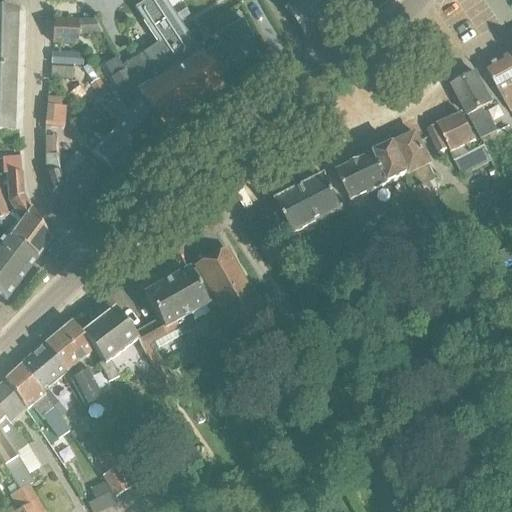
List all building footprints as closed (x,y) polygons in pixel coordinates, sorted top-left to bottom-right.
[(142,55),(122,67),(124,71),(128,78),(143,69),(145,73),(153,85),(139,94),(161,129),(223,89),(204,61),(163,0),(149,0),(135,10),(158,45),(142,55)] [(290,13),(306,38),(335,19),(322,0),(297,0),(301,5),(290,13)] [(0,132),(12,133),(16,13),(0,12),(0,132)] [(239,19),(195,47),(204,61),(223,89),(247,74),(260,66),(244,40),(249,37),(250,38),(251,37),(239,19)] [(101,31),(95,22),(78,23),(54,23),(53,44),(77,46),(77,34),(101,31)] [(82,56),(58,55),(52,55),(51,65),(82,66),(82,56)] [(501,98),(511,114),(511,112),(511,57),(487,71),(501,98)] [(135,109),(128,117),(126,118),(150,140),(161,129),(139,94),(138,95),(128,78),(124,71),(122,67),(117,59),(104,66),(121,91),(129,104),(135,109)] [(51,67),(50,78),(73,80),(74,68),(51,67)] [(484,147),(485,149),(510,137),(507,129),(497,133),(487,114),(485,115),(482,110),(492,105),(476,76),(453,89),(481,141),(484,147)] [(114,131),(115,132),(124,144),(123,146),(134,158),(150,140),(126,118),(128,117),(112,102),(99,81),(92,86),(100,99),(103,101),(99,105),(105,110),(104,112),(115,122),(116,121),(120,124),(114,131)] [(44,128),(63,130),(65,108),(46,107),(44,128)] [(437,127),(449,150),(455,162),(454,163),(462,177),(492,162),(485,149),(484,147),(468,155),(465,149),(476,143),(462,116),(437,127)] [(124,144),(115,132),(102,146),(74,120),(71,125),(91,155),(116,178),(134,158),(123,146),(124,144)] [(438,156),(449,150),(437,127),(427,132),(438,156)] [(416,136),(393,147),(407,176),(414,191),(425,187),(433,199),(437,196),(434,192),(439,190),(435,181),(429,167),(430,166),(416,136)] [(53,137),(44,138),(45,176),(52,196),(77,219),(106,188),(82,165),(84,163),(76,155),(59,172),(58,156),(55,156),(53,137)] [(366,195),(407,176),(393,147),(337,173),(352,203),(351,203),(362,226),(372,221),(367,210),(372,208),(366,195)] [(14,240),(38,259),(50,242),(23,196),(20,158),(1,159),(1,161),(0,160),(0,171),(2,172),(2,176),(6,176),(9,203),(21,224),(18,227),(6,216),(0,201),(0,228),(6,235),(14,240)] [(288,225),(295,237),(343,212),(326,179),(262,212),(272,233),(288,225)] [(425,187),(414,191),(426,212),(427,211),(438,229),(448,223),(436,205),(433,199),(425,187)] [(14,240),(6,235),(0,242),(0,297),(6,302),(38,259),(14,240)] [(196,270),(189,274),(207,306),(206,307),(226,342),(234,338),(243,333),(254,353),(277,340),(226,250),(195,268),(196,270)] [(158,322),(133,336),(137,341),(154,373),(147,377),(163,403),(179,392),(153,352),(158,349),(154,343),(178,330),(181,336),(195,328),(188,317),(206,307),(207,306),(189,274),(188,271),(144,296),(158,322)] [(289,283),(321,332),(339,321),(307,271),(289,283)] [(114,311),(81,336),(93,352),(102,363),(97,366),(107,384),(118,378),(110,362),(137,341),(133,336),(114,311)] [(71,324),(44,346),(67,373),(93,352),(81,336),(71,324)] [(28,359),(20,367),(42,394),(53,409),(59,404),(47,390),(67,374),(67,373),(44,346),(28,359)] [(20,367),(4,382),(26,411),(32,407),(41,418),(43,416),(59,440),(69,433),(57,414),(53,409),(42,394),(20,367)] [(101,398),(88,372),(70,382),(84,408),(101,398)] [(0,385),(0,461),(19,492),(20,491),(29,486),(32,484),(14,455),(25,447),(9,428),(27,412),(26,411),(4,382),(0,385)] [(60,452),(68,463),(79,455),(71,444),(60,452)] [(160,455),(175,491),(167,495),(172,507),(195,497),(190,485),(184,468),(200,462),(193,444),(178,450),(177,448),(160,455)] [(105,484),(108,488),(115,500),(130,491),(107,452),(98,457),(110,478),(104,482),(105,484)] [(114,500),(115,500),(108,488),(105,484),(91,491),(96,501),(87,505),(91,511),(100,511),(116,504),(114,500)] [(19,492),(10,498),(18,511),(32,511),(20,491),(19,492)]
